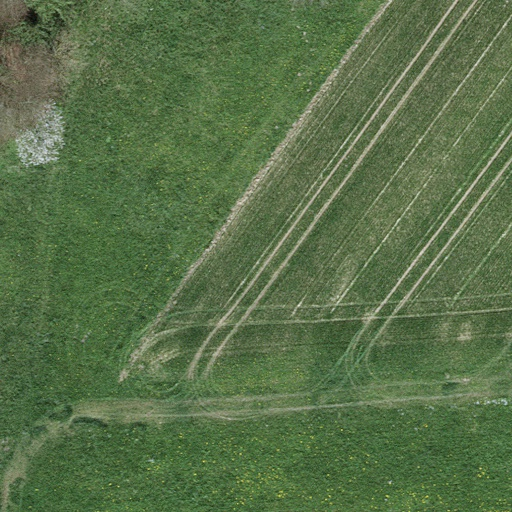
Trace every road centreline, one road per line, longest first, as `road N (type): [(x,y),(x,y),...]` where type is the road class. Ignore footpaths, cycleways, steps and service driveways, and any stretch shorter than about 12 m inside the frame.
road 1 (track): [(6,511),(17,458),(57,415),(39,396),(50,125),(64,0)]
road 2 (track): [(511,375),(57,415)]
